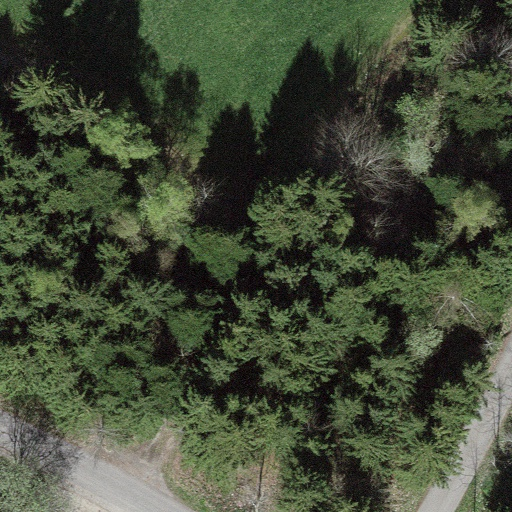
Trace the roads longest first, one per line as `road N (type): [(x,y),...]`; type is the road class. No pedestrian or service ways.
road 1 (unclassified): [(160,511),(0,428)]
road 2 (unclassified): [(434,511),(511,362)]
